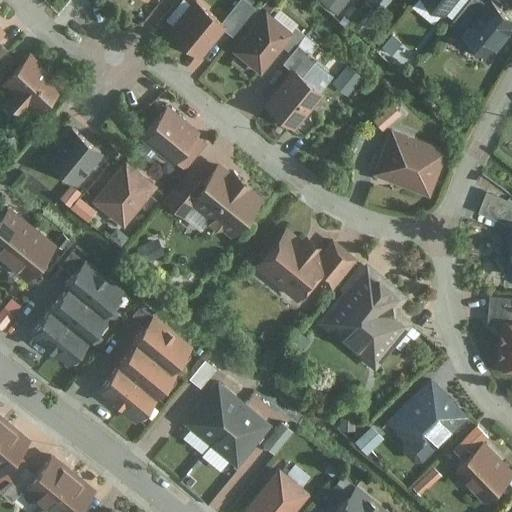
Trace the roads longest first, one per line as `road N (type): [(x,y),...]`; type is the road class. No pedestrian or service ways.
road 1 (residential): [(19,0),(74,47),(163,71),(311,192),(355,217),(443,238)]
road 2 (residential): [(180,511),(0,369)]
road 3 (residential): [(443,238),(458,350),(511,420)]
road 4 (residential): [(511,87),(452,200),(443,238)]
